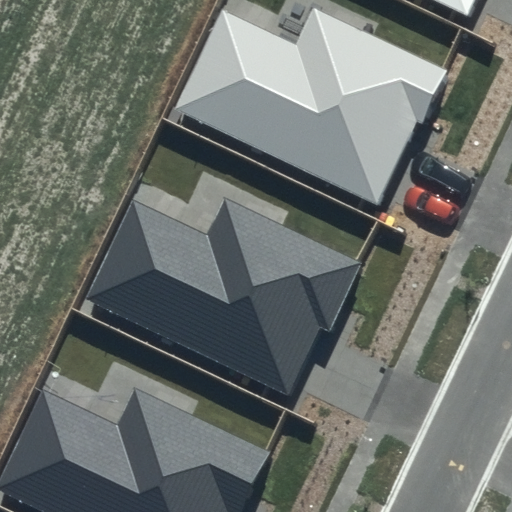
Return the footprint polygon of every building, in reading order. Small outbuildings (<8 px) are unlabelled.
[(164,0),(0,0),(0,23),(27,37),(37,17),(132,64),(164,0)] [(442,0),(467,11),(472,0),(442,0)] [(295,43),(221,9),(175,109),(376,202),(407,134),(415,138),(448,67),(313,5),(295,43)] [(32,100),(0,85),(0,251),(58,278),(111,162),(22,122),(32,100)] [(207,236),(133,202),(86,302),(287,395),(319,327),(327,331),(360,260),(225,198),(207,236)] [(0,370),(20,329),(0,319),(0,370)] [(117,424),(44,390),(0,483),(0,491),(45,511),(241,511),(271,449),(135,386),(117,424)]
